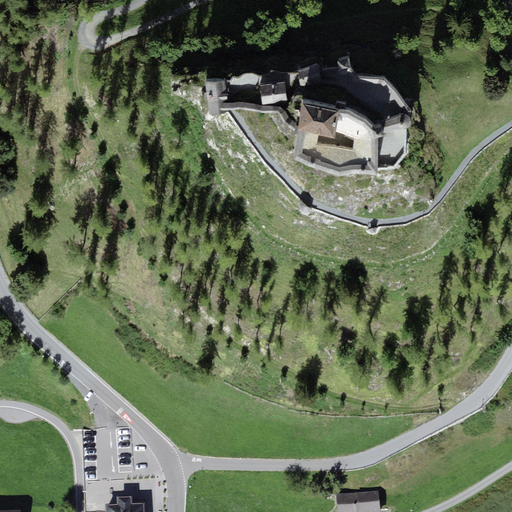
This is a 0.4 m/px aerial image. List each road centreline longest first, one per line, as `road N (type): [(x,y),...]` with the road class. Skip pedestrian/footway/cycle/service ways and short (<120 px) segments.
road 1 (residential): [(168,462),(328,464),(375,454),(481,395),(511,343)]
road 2 (tertiary): [(0,289),(31,328),(135,419),(168,462)]
road 3 (track): [(143,0),(88,21),(88,37),(102,42),(202,0)]
